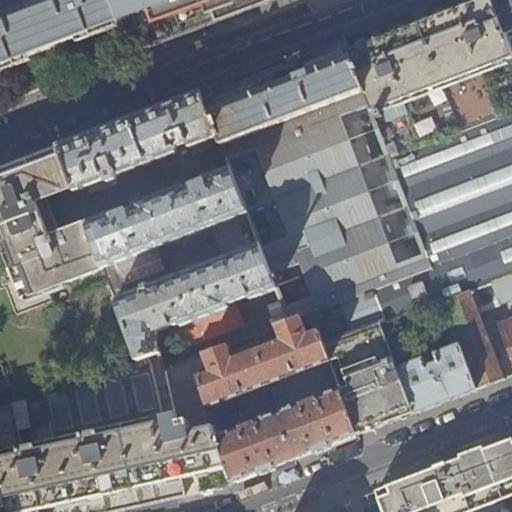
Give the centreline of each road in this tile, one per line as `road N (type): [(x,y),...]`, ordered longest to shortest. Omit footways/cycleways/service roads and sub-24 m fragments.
road 1 (residential): [(0,138),(368,0)]
road 2 (residential): [(511,409),(238,511)]
